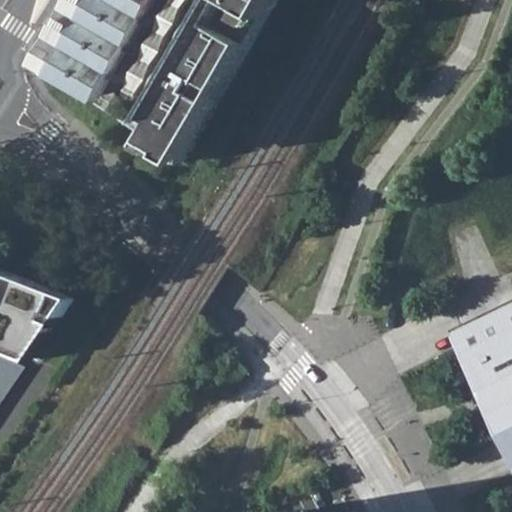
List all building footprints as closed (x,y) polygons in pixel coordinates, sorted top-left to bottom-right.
[(82,0),(43,68),(185,157),(279,0),(82,0)] [(79,297),(0,265),(0,343),(35,358),(79,297)] [(511,319),(471,339),(495,390),(498,397),(502,405),(511,424),(511,319)] [(0,409),(30,365),(7,355),(0,365),(0,409)] [(219,375),(233,388),(250,372),(236,357),(219,375)]
